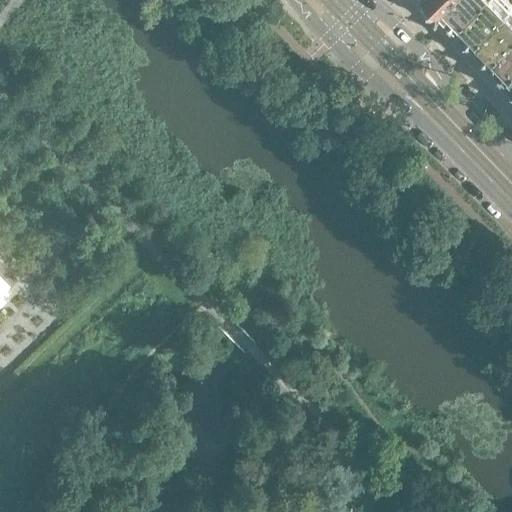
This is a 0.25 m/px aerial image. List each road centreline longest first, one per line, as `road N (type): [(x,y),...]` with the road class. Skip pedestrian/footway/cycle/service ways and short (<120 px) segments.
road 1 (secondary): [(330,37),(511,212)]
road 2 (secondary): [(511,155),(367,1)]
